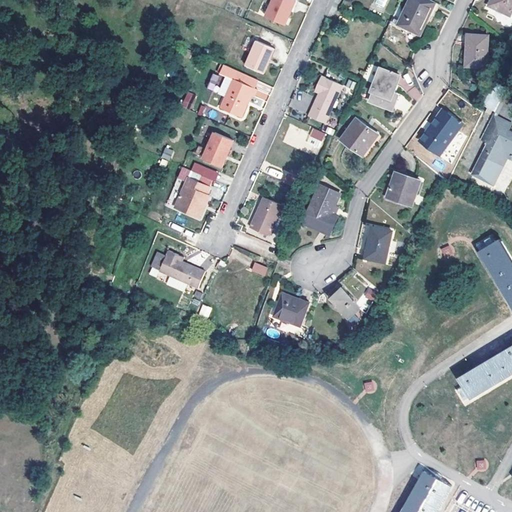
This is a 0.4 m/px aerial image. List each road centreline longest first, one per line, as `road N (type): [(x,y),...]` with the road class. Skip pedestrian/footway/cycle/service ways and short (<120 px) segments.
road 1 (residential): [(315,272),(350,242),(362,187),(426,99),(464,0)]
road 2 (residential): [(218,231),(322,0)]
